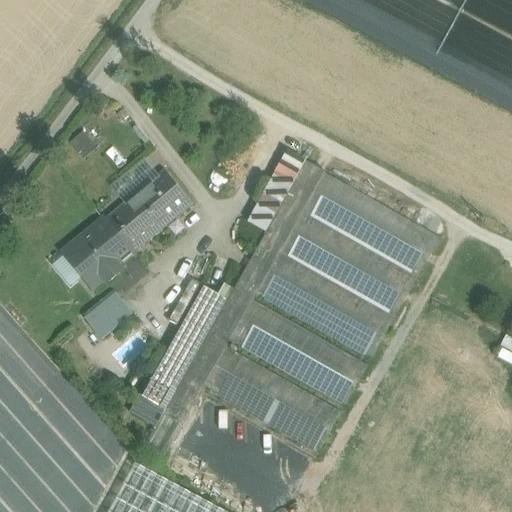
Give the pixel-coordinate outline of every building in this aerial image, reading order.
[(176,395),(146,447),(166,458),(205,388),(228,349),(232,342),(254,302),(258,295),(327,174),(307,163),(235,290),(176,395)] [(193,205),(165,172),(139,194),(167,228),(167,227),(166,227),(193,205)] [(441,239),(327,174),(258,295),(373,360),(441,239)] [(167,228),(139,194),(81,242),(108,275),(167,228)] [(176,395),(235,290),(227,286),(221,296),(206,287),(153,382),(176,395)] [(103,340),(135,313),(117,292),(85,318),(103,340)] [(106,438),(106,427),(0,301),(0,462),(41,511),(49,511),(50,508),(64,496),(56,486),(61,486),(79,471),(79,457),(66,454),(87,454),(91,450),(91,438),(106,438)] [(369,367),(254,302),(232,342),(347,407),(369,367)] [(511,363),(511,338),(506,336),(498,358),(511,363)] [(343,414),(228,349),(205,388),(320,453),(343,414)] [(316,460),(202,395),(183,428),(298,492),(316,460)] [(287,511),(294,499),(179,435),(166,458),(261,511),(287,511)] [(224,511),(136,465),(110,511),(224,511)]
